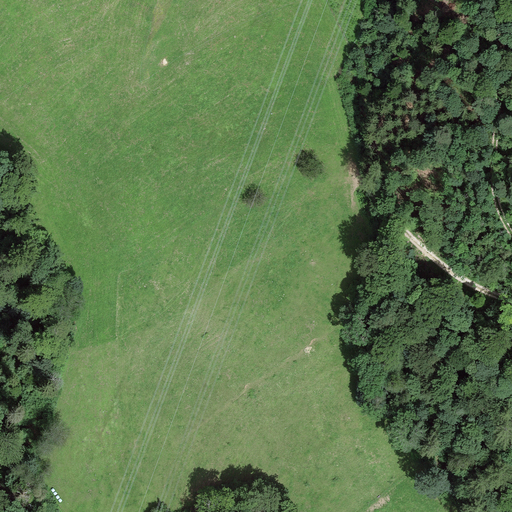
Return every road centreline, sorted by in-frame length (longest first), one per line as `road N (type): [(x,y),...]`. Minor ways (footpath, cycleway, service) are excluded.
road 1 (track): [(459,511),(393,411),(385,327),(410,328),(438,343),(511,397)]
road 2 (track): [(499,0),(492,191),(511,234)]
road 3 (track): [(511,302),(454,276),(352,172)]
